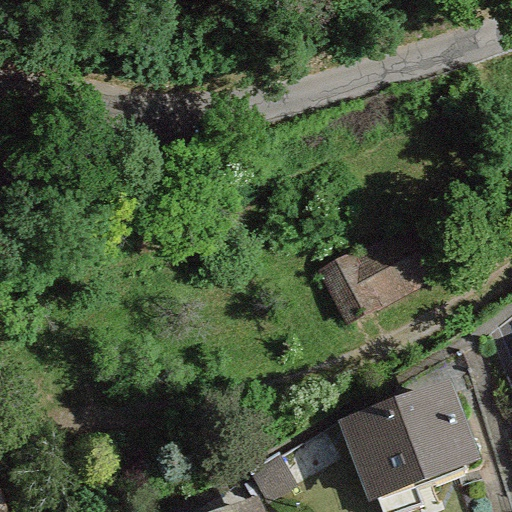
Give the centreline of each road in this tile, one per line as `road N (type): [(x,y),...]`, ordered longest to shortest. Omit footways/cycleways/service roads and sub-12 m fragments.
road 1 (residential): [(116,134),(511,24)]
road 2 (residential): [(0,171),(116,134)]
road 3 (residential): [(116,134),(0,103)]
